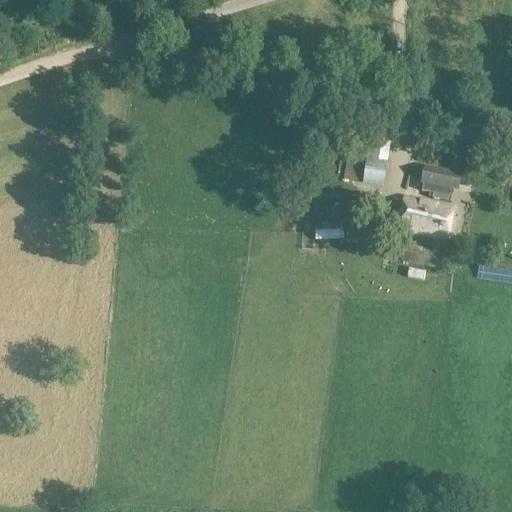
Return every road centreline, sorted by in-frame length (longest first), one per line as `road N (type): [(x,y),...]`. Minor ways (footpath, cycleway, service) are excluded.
road 1 (unclassified): [(511,142),(113,47)]
road 2 (unclassified): [(113,47),(266,0)]
